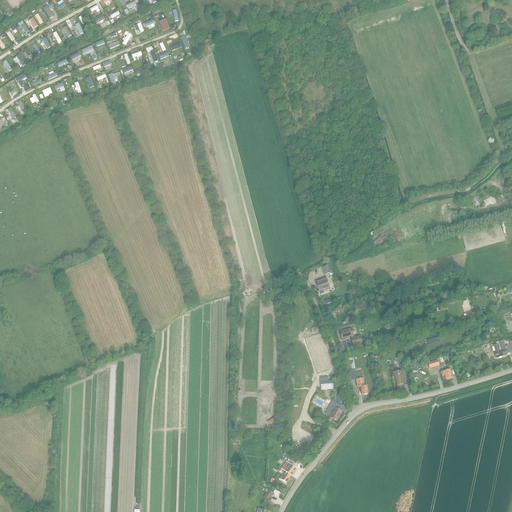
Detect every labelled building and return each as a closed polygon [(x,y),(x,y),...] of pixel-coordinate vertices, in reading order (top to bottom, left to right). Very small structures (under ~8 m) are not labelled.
[(59,11),(67,6),(63,0),(58,3),(60,5),(59,6),(59,5),(56,7),(59,11)] [(54,17),(47,6),(44,8),(50,19),(54,17)] [(171,19),(177,9),(174,7),(167,17),(171,19)] [(43,23),(38,14),(35,16),(40,25),(43,23)] [(167,20),(160,22),(164,32),(171,29),(167,20)] [(84,33),(79,24),(76,25),(80,35),(84,33)] [(10,32),(7,34),(12,42),(15,40),(12,35),(13,34),(11,32),(10,32)] [(62,42),(57,32),(53,34),(59,44),(62,42)] [(126,46),(132,36),(128,34),(126,38),(125,37),(123,40),(125,41),(123,44),(126,46)] [(142,52),(132,55),(134,62),(140,60),(139,58),(142,57),(141,56),(143,55),(142,52)] [(26,65),(20,55),(16,57),(23,67),(26,65)] [(12,70),(7,61),(4,63),(9,72),(12,70)] [(41,79),(31,84),(33,88),(43,83),(41,79)] [(11,108),(7,110),(13,119),(16,117),(11,108)] [(322,268),(325,275),(330,273),(328,266),(322,268)] [(315,281),(319,292),(323,291),(324,291),(330,289),(326,277),(315,281)] [(351,339),(353,346),(356,345),(357,348),(367,346),(367,345),(366,342),(362,343),(360,336),(354,338),(354,336),(352,329),(339,332),(342,339),(351,337),(351,339)] [(508,352),(511,350),(511,341),(509,342),(510,345),(504,346),(503,341),(499,342),(499,344),(494,346),(497,357),(507,354),(506,352),(508,352)] [(429,363),(430,368),(440,366),(438,360),(429,363)] [(445,371),(442,372),(443,376),(444,376),(446,380),(452,378),(450,370),(447,371),(447,369),(444,369),(445,371)] [(393,372),(393,376),(395,376),(398,391),(403,390),(402,385),(403,385),(401,375),(403,374),(402,370),(393,372)] [(356,379),(357,388),(360,387),(361,395),(368,394),(367,386),(364,386),(363,378),(356,379)] [(332,381),(320,382),(321,389),(333,388),(332,381)] [(332,402),(325,413),(329,415),(327,419),(331,421),(332,419),(336,421),(342,412),(340,411),(342,407),(332,402)] [(285,474),(280,480),(286,484),(296,469),(286,462),(281,469),(285,472),(284,473),(285,474)] [(263,498),(268,501),(274,494),(269,490),(263,498)]
